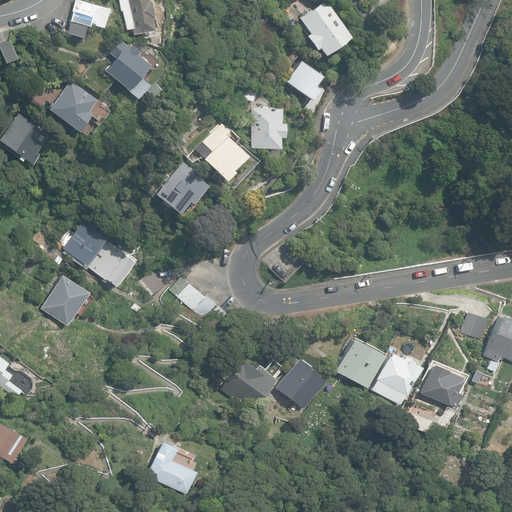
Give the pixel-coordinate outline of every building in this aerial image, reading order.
[(91,16),(89,24),(102,28),(108,8),(107,8),(94,4),(79,0),(73,0),(72,4),(70,10),(72,11),(91,16)] [(116,0),(119,10),(120,10),(123,29),(129,28),(130,33),(142,31),(143,35),(150,33),(149,30),(152,29),(151,28),(154,27),(152,15),(150,16),(150,14),(153,13),(151,3),(149,3),(148,0),(116,0)] [(321,54),(322,55),(350,36),(328,4),(325,0),(322,0),(320,2),(319,0),(313,4),(311,5),(313,7),(297,18),(307,33),(304,35),(313,48),(316,46),(321,54)] [(72,11),(69,21),(85,25),(88,26),(89,24),(91,16),(72,11)] [(81,37),(85,25),(69,21),(65,33),(81,37)] [(0,40),(0,56),(2,62),(14,57),(7,39),(7,38),(0,40)] [(127,46),(119,39),(107,52),(113,57),(103,69),(136,98),(148,85),(138,76),(148,65),(136,54),(138,51),(130,44),(127,46)] [(297,116),(309,126),(328,87),(316,78),(312,86),(310,85),(318,75),(297,60),(282,80),(306,98),(297,116)] [(47,109),(77,131),(91,112),(87,110),(95,99),(69,79),(47,109)] [(248,147),(275,148),(275,147),(276,135),(279,136),(280,122),(276,122),(276,108),(249,107),(248,147)] [(21,158),(29,163),(36,153),(34,151),(47,134),(46,133),(18,112),(0,135),(0,141),(14,152),(12,155),(19,160),(21,158)] [(294,125),(306,135),(309,126),(297,116),(294,125)] [(213,170),(222,179),(230,170),(229,169),(244,155),(225,135),(224,136),(222,134),(226,130),(220,123),(193,148),(202,158),(201,158),(213,170)] [(167,136),(173,143),(180,137),(174,130),(167,136)] [(173,143),(177,148),(184,142),(180,137),(173,143)] [(153,193),(174,212),(185,199),(188,202),(204,184),(193,174),(195,172),(181,161),(166,178),(161,175),(156,181),(160,185),(153,193)] [(61,247),(83,264),(103,237),(81,221),(61,247)] [(105,279),(112,284),(131,259),(104,239),(85,265),(101,277),(100,279),(103,282),(105,279)] [(57,264),(61,258),(57,255),(53,261),(57,264)] [(0,258),(0,268),(2,270),(8,260),(2,256),(0,258)] [(22,268),(28,272),(32,266),(26,262),(22,268)] [(136,282),(148,297),(163,286),(151,270),(136,282)] [(39,307),(65,325),(87,291),(61,274),(39,307)] [(167,288),(175,294),(187,281),(179,274),(167,288)] [(184,302),(196,289),(187,281),(175,294),(184,302)] [(203,295),(196,289),(184,302),(192,308),(203,295)] [(192,308),(201,317),(214,302),(204,294),(203,295),(192,308)] [(129,308),(137,314),(141,308),(133,302),(129,308)] [(204,320),(213,328),(226,313),(216,305),(204,320)] [(458,332),(480,339),(487,319),(466,311),(458,332)] [(501,357),(511,361),(511,317),(511,319),(511,318),(510,317),(510,316),(509,315),(507,315),(506,314),(505,314),(503,314),(502,315),(498,313),(480,354),(496,361),(497,358),(500,359),(501,357)] [(333,370),(366,387),(383,353),(350,336),(333,370)] [(370,389),(399,404),(404,393),(406,394),(420,366),(407,359),(408,357),(403,354),(401,357),(389,351),(370,389)] [(0,386),(14,398),(19,391),(24,396),(35,382),(19,370),(12,368),(5,363),(6,362),(0,356),(0,386)] [(273,387),(302,408),(316,390),(316,391),(324,380),(308,368),(309,366),(296,356),(273,387)] [(241,398),(254,407),(282,367),(270,358),(263,368),(257,363),(253,368),(240,359),(219,388),(232,398),(233,396),(239,400),(241,398)] [(486,367),(494,370),(497,362),(489,359),(486,367)] [(418,392),(455,407),(460,393),(455,390),(460,378),(458,377),(460,373),(430,361),(418,392)] [(442,413),(453,417),(457,409),(446,404),(442,413)] [(0,454),(11,461),(12,462),(26,437),(0,421),(0,454)] [(187,493),(197,470),(171,459),(176,446),(160,439),(145,475),(187,493)]
